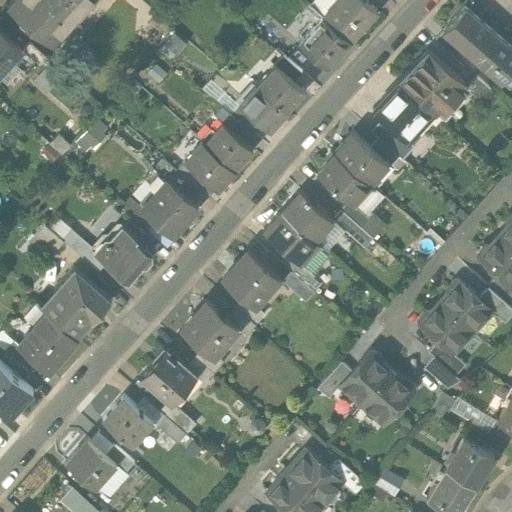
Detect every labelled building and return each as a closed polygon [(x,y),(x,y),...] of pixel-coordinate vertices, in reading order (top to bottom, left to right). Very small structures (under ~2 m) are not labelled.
[(17,0),(9,10),(50,46),(91,0),(17,0)] [(337,0),(323,17),(323,18),(349,41),(375,11),(363,0),(337,0)] [(511,52),(464,10),(443,33),(463,50),(489,73),(491,71),(502,80),(505,76),(504,75),(511,66),(511,52)] [(0,17),(0,32),(21,51),(28,42),(0,17)] [(323,18),(300,45),(326,68),(350,41),(349,41),(323,18)] [(0,32),(0,66),(16,49),(20,52),(21,51),(0,32)] [(463,50),(443,33),(435,42),(455,59),(463,50)] [(427,52),(398,84),(427,109),(434,115),(462,83),(427,52)] [(282,56),(275,65),(294,82),(302,74),(282,56)] [(275,65),(256,85),(286,112),(305,92),(294,82),(275,65)] [(499,99),(476,78),(465,90),(489,111),(499,99)] [(398,84),(373,112),(402,138),(427,109),(398,84)] [(256,85),(238,106),(259,125),(268,133),(286,112),(256,85)] [(230,115),(239,122),(251,133),(259,125),(238,106),(230,115)] [(223,124),(231,131),(239,122),(230,115),(221,107),(213,116),(223,124)] [(75,141),(87,151),(107,127),(96,117),(75,141)] [(205,145),(233,170),(251,149),(231,131),(223,124),(205,145)] [(383,129),(375,138),(394,155),(402,145),(383,129)] [(335,155),(366,182),(385,161),(353,133),(334,154),(335,155)] [(56,136),(49,144),(62,155),(69,147),(56,136)] [(196,174),(214,190),(215,190),(233,170),(205,145),(202,142),(184,163),(196,174)] [(348,203),(352,206),(370,186),(366,182),(335,155),(317,176),(348,203)] [(196,174),(189,183),(206,199),(214,190),(196,174)] [(167,180),(141,209),(172,236),(198,206),(167,180)] [(282,212),(314,241),(333,221),(300,192),(282,212)] [(348,203),(340,212),(361,230),(368,222),(351,207),(352,206),(348,203)] [(263,233),(287,255),(299,265),(317,244),(314,241),(282,212),(263,233)] [(499,239),(511,251),(511,219),(507,226),(507,230),(499,239)] [(46,259),(62,240),(60,238),(44,224),(27,243),(46,259)] [(104,239),(94,251),(93,252),(105,263),(126,281),(151,253),(134,238),(136,236),(123,224),(110,238),(104,239)] [(93,252),(94,251),(69,229),(60,238),(62,240),(97,271),(105,263),(93,252)] [(497,278),(511,291),(511,251),(499,239),(490,249),(486,249),(479,257),(479,262),(497,278)] [(244,298),(253,306),(278,278),(249,252),(224,280),(244,298)] [(287,255),(280,263),(301,282),(308,273),(299,265),(287,255)] [(50,314),(77,338),(111,299),(74,266),(54,288),(58,292),(44,309),(50,314)] [(488,289),(511,310),(511,291),(497,278),(488,289)] [(439,304),(473,334),(492,312),(493,312),(479,299),(459,282),(455,282),(447,291),(448,295),(439,304)] [(493,312),(492,312),(505,324),(511,315),(511,310),(488,289),(479,299),(493,312)] [(244,298),(235,308),(254,325),(263,315),(253,306),(244,298)] [(202,347),(194,356),(213,373),(222,362),(215,355),(237,329),(225,318),(206,301),(181,329),(202,347)] [(438,343),(453,357),(453,356),(473,334),(439,304),(430,314),(426,314),(419,322),(419,326),(438,343)] [(225,318),(237,329),(245,336),(254,325),(235,308),(225,318)] [(50,367),(77,338),(50,314),(21,346),(37,361),(40,357),(50,367)] [(29,370),(37,361),(21,346),(13,339),(5,349),(29,370)] [(428,354),(435,360),(455,378),(465,366),(453,356),(453,357),(438,343),(428,354)] [(341,387),(361,405),(390,373),(382,365),(382,360),(374,353),(368,353),(352,371),(339,385),(341,387)] [(170,402),(173,404),(174,403),(198,376),(186,365),(178,358),(175,362),(166,354),(156,365),(154,363),(142,377),(170,402)] [(194,356),(186,365),(198,376),(205,382),(213,373),(194,356)] [(32,389),(0,360),(0,403),(11,412),(32,389)] [(455,378),(435,360),(426,370),(448,390),(460,382),(455,378)] [(329,400),(341,387),(339,385),(352,371),(342,361),(317,389),(329,400)] [(390,373),(361,405),(384,426),(414,394),(413,388),(405,381),(400,382),(390,373)] [(442,393),(436,403),(450,411),(455,402),(442,393)] [(125,395),(104,418),(132,443),(153,420),(125,395)] [(511,398),(498,422),(511,430),(511,398)] [(164,415),(186,434),(196,423),(174,403),(173,404),(170,402),(161,412),(164,415)] [(450,411),(436,403),(431,411),(444,420),(450,411)] [(186,434),(164,415),(156,424),(177,443),(186,434)] [(116,462),(106,454),(88,438),(67,461),(95,486),(116,462)] [(464,440),(446,469),(476,487),(493,458),(464,440)] [(114,445),(106,454),(116,462),(127,472),(135,463),(114,445)] [(267,495),(285,511),(315,511),(341,484),(342,482),(329,471),(307,450),(267,495)] [(329,471),(342,482),(341,484),(354,496),(366,483),(339,460),(329,471)] [(446,469),(427,500),(446,511),(460,511),(476,487),(446,469)] [(379,477),(374,485),(386,493),(391,485),(379,477)] [(69,481),(56,495),(75,511),(96,511),(100,508),(69,481)] [(374,485),(369,494),(381,501),(386,493),(374,485)] [(417,511),(431,511),(433,510),(415,499),(410,508),(417,511)]
